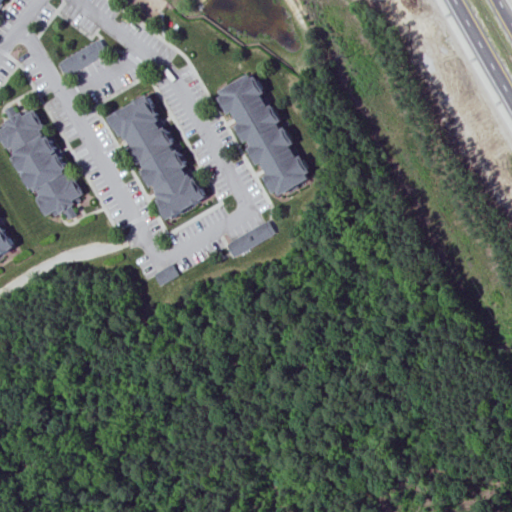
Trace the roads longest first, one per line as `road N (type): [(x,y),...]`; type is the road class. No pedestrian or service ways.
road 1 (residential): [(20,25),(159,260),(249,208),(172,76),(146,53),(62,97)]
road 2 (residential): [(0,51),(39,0),(106,24),(146,53)]
road 3 (motorway): [(452,0),(511,104)]
